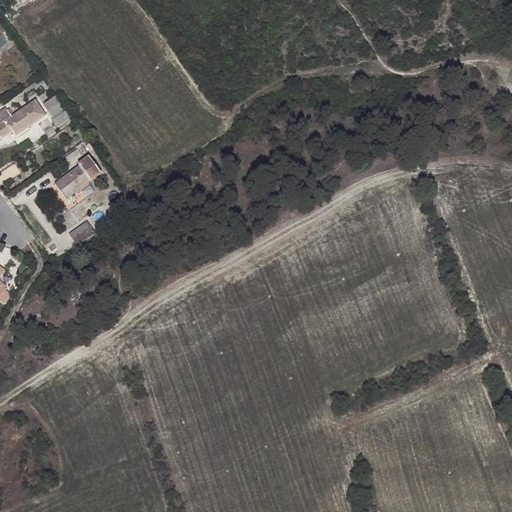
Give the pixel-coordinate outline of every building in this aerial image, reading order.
[(41,79),(23,92),(26,95),(41,85),(46,93),(48,92),(47,90),(48,89),(41,79)] [(44,104),(48,111),(58,104),(54,98),(44,104)] [(5,108),(0,111),(0,137),(1,139),(12,131),(15,136),(44,115),(35,102),(11,118),(5,108)] [(58,104),(48,111),(59,126),(69,119),(58,104)] [(79,166),(54,184),(65,199),(99,174),(87,157),(77,165),(79,166)] [(120,207),(124,212),(133,207),(128,201),(120,207)] [(86,222),(69,234),(77,245),(94,234),(86,222)] [(0,286),(0,300),(4,304),(11,295),(0,286)]
